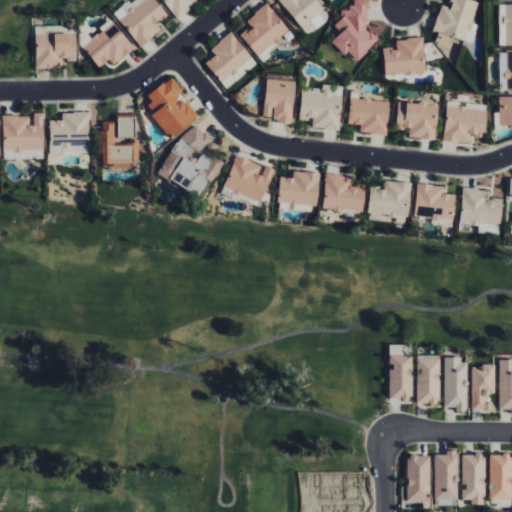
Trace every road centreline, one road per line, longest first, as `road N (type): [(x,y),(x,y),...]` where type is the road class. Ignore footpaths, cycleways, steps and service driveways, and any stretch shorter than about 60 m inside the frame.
road 1 (residential): [(173,51),(235,127),(261,143),(460,167),(511,154)]
road 2 (residential): [(233,0),(134,81),(109,89),(0,91)]
road 3 (residential): [(511,433),(400,428),(385,438)]
